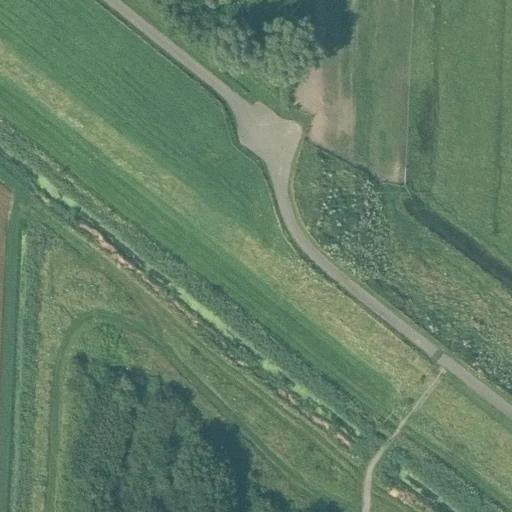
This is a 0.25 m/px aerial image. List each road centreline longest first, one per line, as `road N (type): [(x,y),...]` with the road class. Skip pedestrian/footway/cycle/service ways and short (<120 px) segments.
road 1 (track): [(339,511),(272,461),(64,246),(37,250),(29,511)]
road 2 (track): [(315,0),(310,119),(269,151)]
